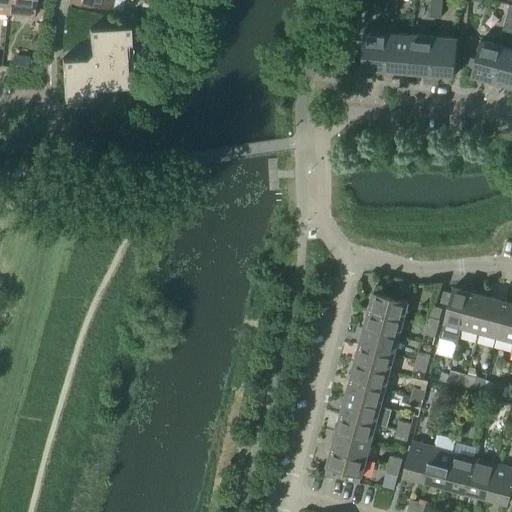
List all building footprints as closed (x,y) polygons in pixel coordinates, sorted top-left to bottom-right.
[(0,0),(0,13),(7,14),(8,0),(0,0)] [(8,0),(7,14),(33,17),(34,0),(8,0)] [(70,0),(70,3),(80,6),(81,2),(110,9),(112,0),(70,0)] [(397,0),(392,0),(386,0),(385,13),(395,14),(397,0)] [(442,4),(431,3),(430,17),(441,18),(442,4)] [(511,19),(505,18),(502,31),(511,33),(511,19)] [(377,80),(385,80),(388,33),(389,25),(381,25),(381,32),(365,30),(362,68),(378,69),(377,80)] [(82,59),(61,60),(63,100),(80,99),(80,94),(92,93),(92,98),(93,98),(95,98),(94,93),(94,90),(95,90),(95,89),(102,89),(114,88),(132,87),(131,62),(130,58),(130,57),(130,56),(125,56),(125,44),(129,44),(130,44),(129,27),(89,29),(90,49),(90,50),(91,50),(91,49),(95,49),(101,55),(101,58),(101,60),(101,63),(97,69),(93,69),(92,69),(88,69),(82,64),(81,60),(82,60),(82,59)] [(393,70),(407,72),(410,34),(388,33),(385,80),(392,81),(393,70)] [(423,84),(429,84),(433,36),(410,34),(407,72),(424,73),(423,84)] [(433,36),(429,84),(438,85),(439,75),(454,76),(458,39),(433,36)] [(484,91),(490,93),(502,47),(481,41),(471,77),(486,81),(484,91)] [(501,85),(511,87),(511,49),(502,47),(490,93),(498,95),(501,85)] [(16,55),(15,66),(28,67),(29,57),(16,55)] [(444,322),(461,327),(470,292),(453,288),(451,294),(443,291),(440,303),(448,305),(444,322)] [(373,292),(369,310),(403,320),(408,302),(373,292)] [(461,327),(478,332),(487,297),(470,292),(461,327)] [(478,332),(496,336),(505,302),(487,297),(478,332)] [(496,336),(511,340),(511,303),(505,302),(496,336)] [(439,320),(442,308),(431,305),(427,317),(439,320)] [(369,310),(364,328),(399,337),(403,320),(369,310)] [(427,317),(425,325),(437,329),(439,320),(427,317)] [(437,329),(425,325),(423,334),(421,342),(432,345),(434,337),(435,337),(437,329)] [(364,328),(359,345),(394,354),(399,337),(364,328)] [(359,345),(355,362),(389,371),(394,354),(359,345)] [(418,352),(416,360),(428,363),(430,355),(429,355),(418,352)] [(428,363),(416,360),(414,368),(425,372),(428,363)] [(355,362),(350,380),(385,389),(389,371),(355,362)] [(459,373),(456,385),(465,387),(470,367),(471,364),(466,362),(464,363),(462,365),(459,373)] [(470,367),(465,387),(482,392),(485,380),(477,378),(477,376),(475,369),(470,367)] [(447,383),(456,385),(459,373),(450,371),(447,383)] [(446,382),(448,375),(442,373),(440,380),(446,382)] [(350,380),(345,397),(380,406),(385,389),(350,380)] [(491,394),(499,396),(502,384),(494,382),(491,394)] [(502,384),(499,396),(507,398),(511,387),(502,384)] [(413,388),(411,396),(423,399),(425,391),(413,388)] [(423,399),(411,396),(409,404),(421,408),(423,399)] [(345,397),(341,415),(375,424),(387,427),(392,409),(380,406),(345,397)] [(488,409),(500,413),(503,402),(491,398),(488,409)] [(472,407),(479,409),(481,401),(474,399),(472,407)] [(341,415),(336,432),(371,441),(375,424),(341,415)] [(399,421),(397,430),(409,433),(411,425),(399,421)] [(409,433),(397,430),(395,438),(407,441),(409,433)] [(336,432),(331,449),(366,459),(371,441),(336,432)] [(403,476),(424,482),(433,447),(412,441),(403,476)] [(424,482),(445,487),(454,453),(433,447),(424,482)] [(366,459),(331,449),(326,471),(325,474),(359,484),(360,480),(366,459)] [(445,487),(466,493),(475,458),(454,453),(445,487)] [(390,456),(388,465),(400,468),(402,460),(390,456)] [(466,493),(486,498),(496,464),(475,458),(466,493)] [(511,468),(496,464),(486,498),(508,504),(511,489),(511,468)] [(400,468),(388,465),(386,473),(397,476),(400,468)] [(407,511),(415,511),(418,502),(410,500),(407,511)] [(418,502),(415,511),(424,511),(427,504),(418,502)]
